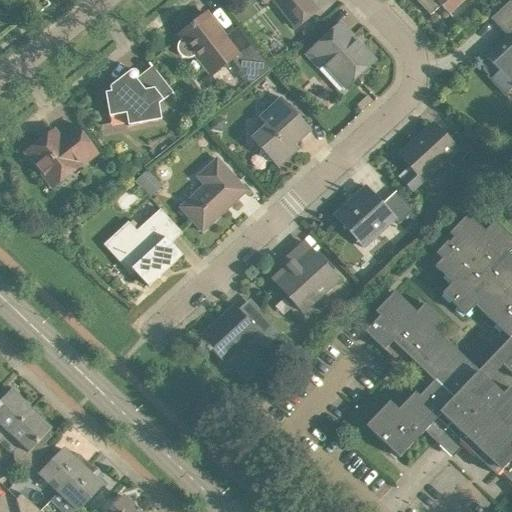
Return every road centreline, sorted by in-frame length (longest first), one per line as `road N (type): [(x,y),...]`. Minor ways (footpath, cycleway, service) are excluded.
road 1 (residential): [(155,326),(409,92),(408,46),(364,0)]
road 2 (secondary): [(227,511),(0,301)]
road 3 (residential): [(0,76),(100,0)]
